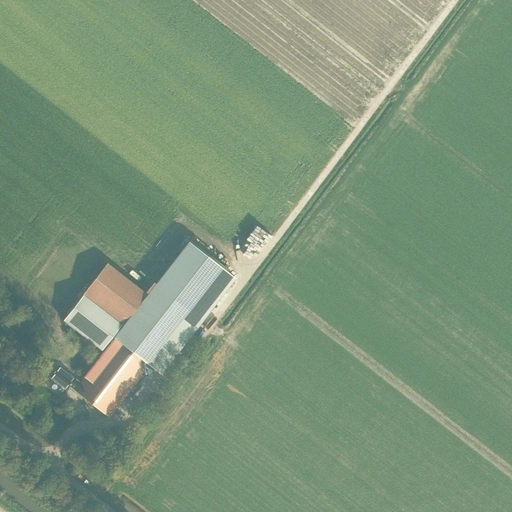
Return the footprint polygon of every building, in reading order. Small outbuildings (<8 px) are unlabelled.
[(253,248),(264,233),(254,226),(243,240),(253,248)] [(236,278),(187,240),(155,282),(193,312),(204,320),(236,278)] [(50,376),(67,390),(70,386),(74,389),(73,389),(111,419),(193,312),(155,282),(146,294),(107,264),(63,321),(103,351),(95,361),(79,383),(75,380),(75,379),(58,365),(50,376)] [(14,369),(18,373),(32,354),(24,348),(20,353),(13,348),(4,362),(10,366),(14,369)] [(14,369),(2,384),(6,388),(18,373),(14,369)] [(38,401),(43,396),(38,391),(33,396),(38,401)]
